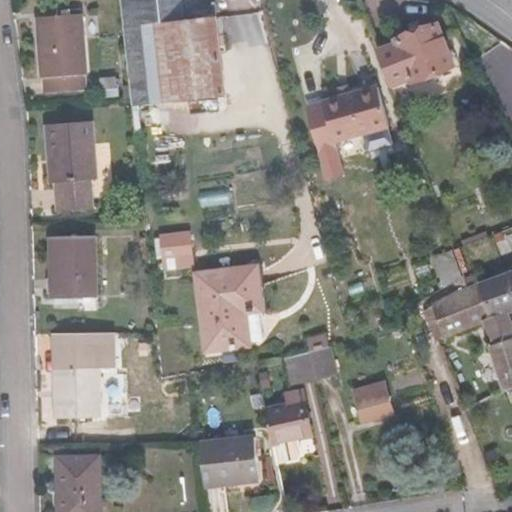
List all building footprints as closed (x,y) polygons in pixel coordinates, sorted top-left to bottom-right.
[(186,22),(183,0),(121,0),(124,28),(186,22)] [(38,17),(43,94),(89,90),(83,14),(38,17)] [(226,15),(227,44),(263,43),(262,14),(226,15)] [(124,28),(132,99),(133,104),(228,95),(218,18),(186,22),(124,28)] [(398,43),(379,50),(393,88),(413,80),(413,82),(457,65),(452,54),(441,24),(397,40),(398,43)] [(325,102),(336,142),(391,126),(380,86),(325,102)] [(56,183),(58,212),(95,209),(93,181),(99,180),(94,121),(48,125),(52,183),(56,183)] [(165,216),(191,212),(187,185),(160,188),(165,216)] [(194,268),(193,232),(163,232),(164,269),(194,268)] [(53,237),(55,299),(99,297),(97,236),(53,237)] [(434,257),(445,287),(463,276),(454,250),(434,257)] [(245,310),(260,308),(261,307),(256,269),(200,276),(210,349),(249,344),(249,342),(245,310)] [(511,319),(509,313),(511,311),(511,271),(482,282),(493,316),(485,319),(486,321),(495,344),(511,338),(511,319)] [(482,282),(468,287),(425,310),(438,341),(486,321),(485,319),(493,316),(482,282)] [(264,340),(260,308),(245,310),(249,342),(264,340)] [(115,333),(55,334),(57,419),(102,418),(100,369),(116,368),(115,333)] [(511,338),(495,344),(492,345),(505,392),(511,389),(511,338)] [(332,347),(311,352),(317,378),(338,373),(332,347)] [(317,378),(311,352),(289,355),(296,383),(317,378)] [(296,383),(289,355),(284,356),(291,384),(296,383)] [(355,390),(363,417),(382,412),(380,406),(392,402),(386,382),(355,390)] [(288,404),(268,408),(276,443),(280,463),(299,459),(303,454),(300,439),(313,436),(304,389),(286,394),(288,404)] [(382,412),(363,417),(364,423),(395,414),(392,402),(380,406),(382,412)] [(257,437),(202,443),(208,487),(262,481),(257,437)] [(61,490),(61,511),(103,511),(102,456),(58,456),(59,490),(61,490)]
